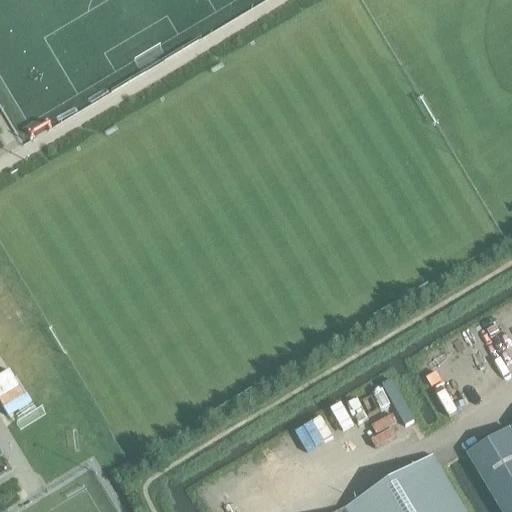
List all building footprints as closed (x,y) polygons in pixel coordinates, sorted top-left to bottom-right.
[(511,336),(508,329),(422,380),(442,414),(511,372),(511,336)] [(10,368),(0,373),(0,399),(8,414),(30,401),(10,368)] [(393,397),(307,449),(328,483),(414,431),(393,397)] [(511,511),(511,435),(509,431),(467,455),(501,511),(511,511)] [(277,511),(258,478),(206,509),(207,511),(277,511)] [(459,511),(443,484),(395,511),(459,511)]
